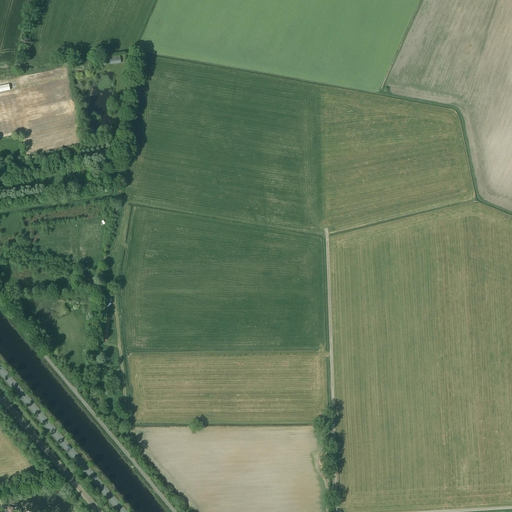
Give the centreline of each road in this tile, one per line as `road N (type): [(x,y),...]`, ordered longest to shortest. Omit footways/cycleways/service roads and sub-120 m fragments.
road 1 (track): [(326,228),(338,511)]
road 2 (primary): [(121,511),(0,370)]
road 3 (unclassified): [(76,394),(173,511)]
